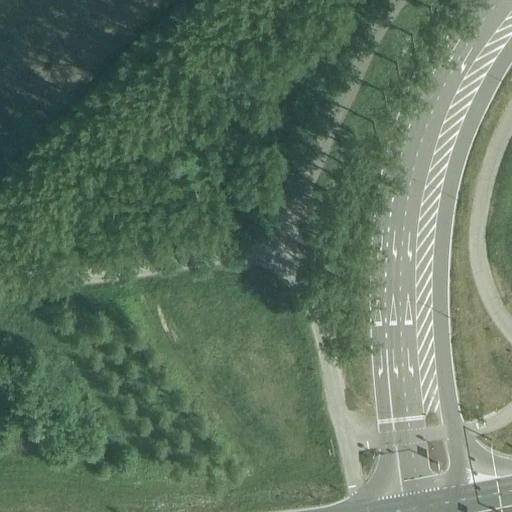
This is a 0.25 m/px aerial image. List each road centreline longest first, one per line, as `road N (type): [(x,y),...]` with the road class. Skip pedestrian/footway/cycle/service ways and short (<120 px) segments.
road 1 (primary): [(500,0),(435,101),(409,183),(398,306),(409,436)]
road 2 (primary): [(452,432),(439,320),(445,214),(468,124),(511,47)]
road 3 (unclassified): [(383,0),(347,58),(271,253)]
road 4 (unclassified): [(271,253),(0,278)]
road 5 (primary): [(511,333),(485,289),(476,246),(485,179),(511,114)]
road 6 (unclassified): [(345,443),(321,327),(271,253)]
